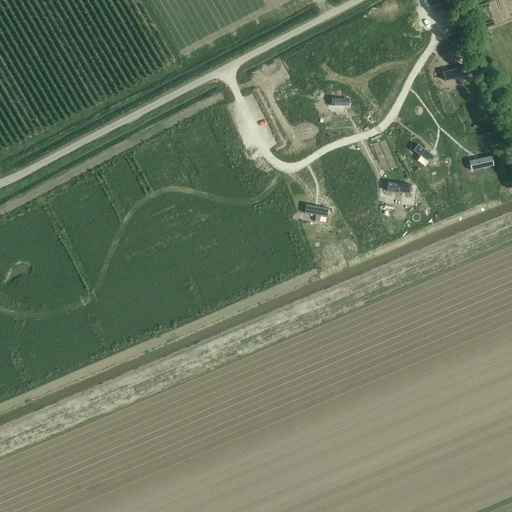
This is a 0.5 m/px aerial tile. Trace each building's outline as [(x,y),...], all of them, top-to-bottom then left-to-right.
[(464,73),(445,74),(446,82),(465,80),(464,73)] [(293,88),(270,92),(272,101),(295,97),(293,88)] [(460,119),(454,104),(446,107),(451,122),(460,119)] [(435,157),(418,144),(413,150),(431,163),(435,157)] [(493,168),(492,158),(469,161),(471,171),(493,168)] [(321,160),(313,164),(320,179),(328,174),(321,160)] [(387,193),(412,196),(414,186),(388,183),(387,193)] [(439,196),(428,201),(439,226),(450,222),(439,196)] [(331,208),(304,206),(303,220),(330,221),(331,208)]
